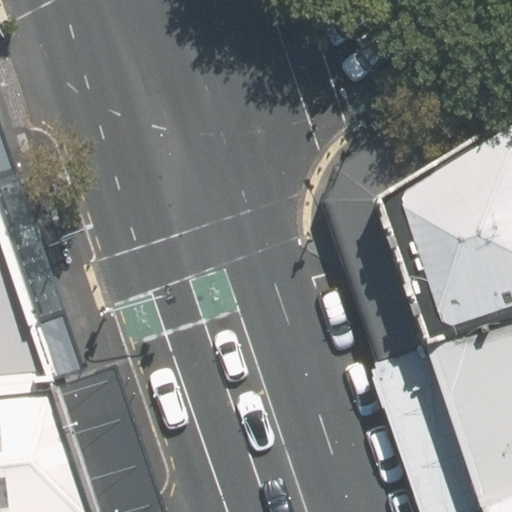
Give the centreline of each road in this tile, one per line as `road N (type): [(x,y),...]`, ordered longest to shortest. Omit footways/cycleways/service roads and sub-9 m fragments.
road 1 (secondary): [(150,96),(287,511)]
road 2 (secondary): [(150,96),(345,0)]
